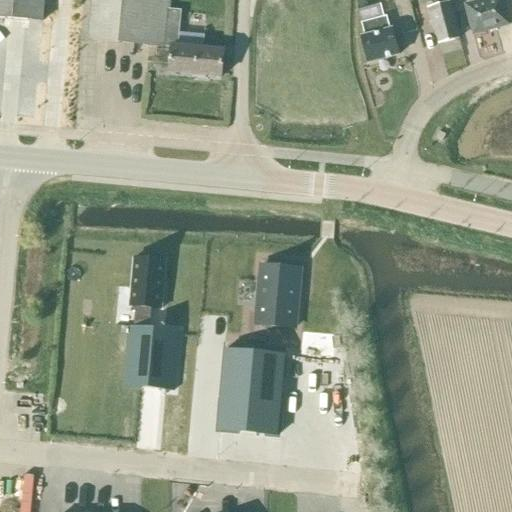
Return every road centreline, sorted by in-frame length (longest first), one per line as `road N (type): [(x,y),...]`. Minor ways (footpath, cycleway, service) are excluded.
road 1 (primary): [(389,197),(11,158)]
road 2 (unclassified): [(0,451),(348,482)]
road 3 (residential): [(511,64),(459,83),(430,105),(397,167)]
road 4 (unclassified): [(11,158),(0,287)]
road 5 (primary): [(511,226),(389,197)]
